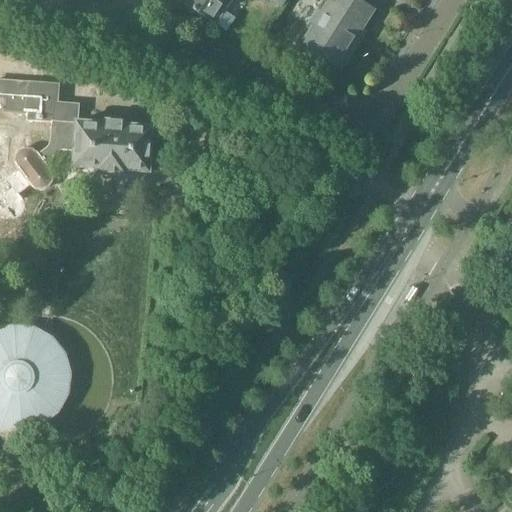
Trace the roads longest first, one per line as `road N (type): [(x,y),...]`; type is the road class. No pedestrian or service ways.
road 1 (secondary): [(445,173),(189,511)]
road 2 (residential): [(451,0),(376,115),(330,106),(119,25)]
road 3 (secondary): [(240,511),(416,234),(445,173)]
road 4 (secondary): [(445,173),(511,69)]
